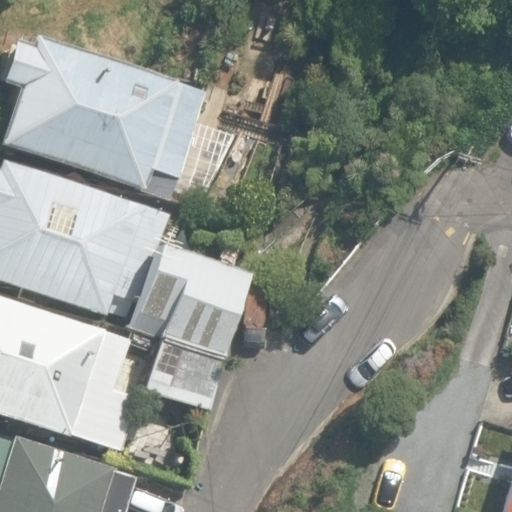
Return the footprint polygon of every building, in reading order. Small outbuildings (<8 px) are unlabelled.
[(186,132),(198,93),(0,34),(0,152),(168,202),(172,187),(208,198),(224,144),(186,132)] [(247,54),(242,75),(272,83),(278,62),(247,54)] [(0,286),(99,315),(105,296),(132,303),(157,216),(0,171),(0,286)] [(156,248),(133,327),(230,355),(253,277),(156,248)] [(116,343),(0,308),(0,420),(115,452),(130,399),(103,391),(116,343)] [(141,381),(204,399),(216,359),(152,339),(141,381)] [(118,511),(130,476),(0,436),(0,511),(118,511)] [(511,511),(511,451),(494,511),(511,511)]
